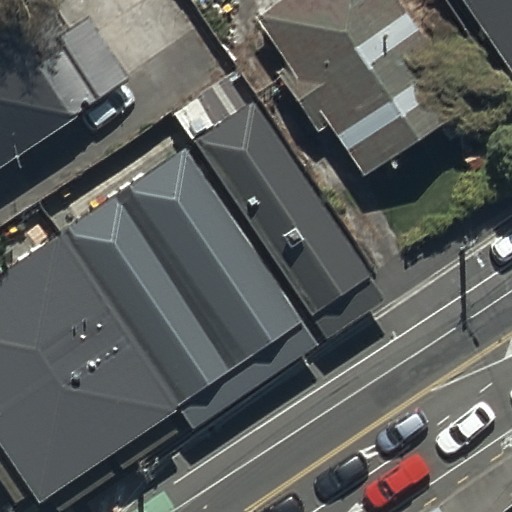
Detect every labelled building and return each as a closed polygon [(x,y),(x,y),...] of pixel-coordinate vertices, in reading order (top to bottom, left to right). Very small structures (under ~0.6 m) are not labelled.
[(0,173),(130,87),(85,20),(64,35),(40,0),(16,0),(0,11),(0,173)] [(285,0),(254,22),(288,71),(276,79),(315,136),(325,128),(364,184),(469,112),(392,0),(285,0)] [(511,0),(455,0),(511,82),(511,0)] [(195,143),(311,316),(371,277),(255,103),(195,143)] [(0,442),(38,499),(303,322),(187,149),(0,274),(0,442)]
